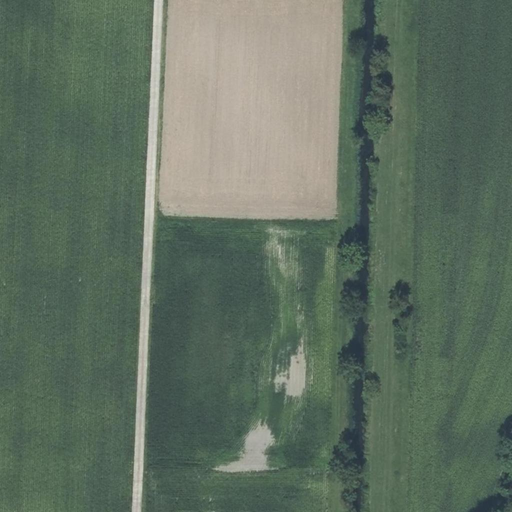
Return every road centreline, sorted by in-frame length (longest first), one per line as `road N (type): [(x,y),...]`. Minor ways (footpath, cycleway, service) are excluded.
road 1 (track): [(136,511),(158,0)]
road 2 (track): [(391,511),(401,0)]
